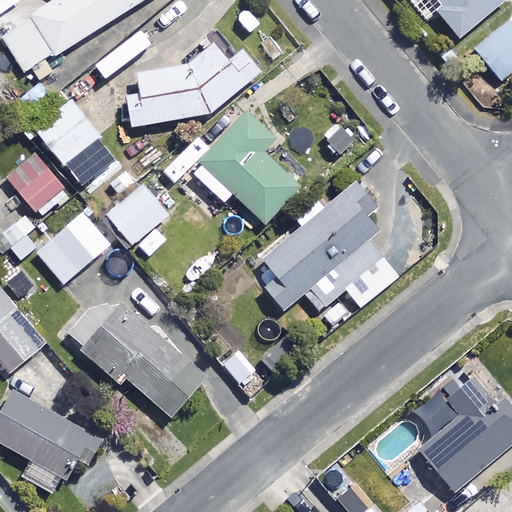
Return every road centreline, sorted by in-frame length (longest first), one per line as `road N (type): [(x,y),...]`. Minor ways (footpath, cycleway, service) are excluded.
road 1 (residential): [(511,247),(190,511)]
road 2 (residential): [(491,195),(328,0)]
